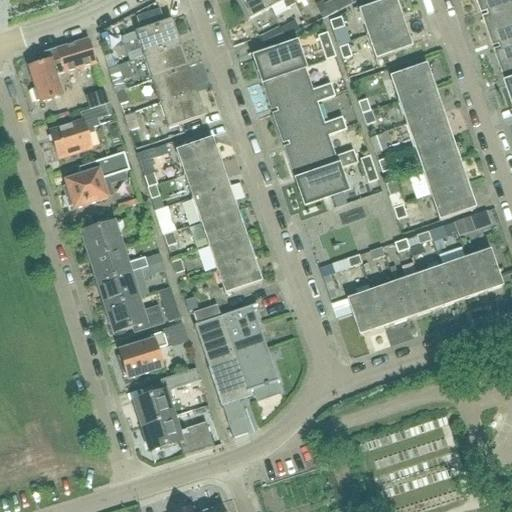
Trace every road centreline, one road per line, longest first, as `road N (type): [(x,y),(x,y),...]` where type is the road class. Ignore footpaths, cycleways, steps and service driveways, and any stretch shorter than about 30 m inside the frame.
road 1 (residential): [(124,492),(0,96)]
road 2 (residential): [(330,388),(202,0)]
road 3 (residential): [(511,216),(438,0)]
road 4 (residential): [(330,388),(511,325)]
road 5 (residential): [(228,461),(275,438),(330,388)]
road 6 (residential): [(0,45),(118,0)]
